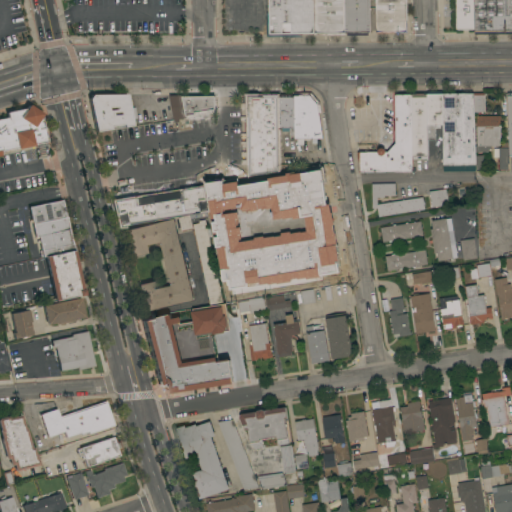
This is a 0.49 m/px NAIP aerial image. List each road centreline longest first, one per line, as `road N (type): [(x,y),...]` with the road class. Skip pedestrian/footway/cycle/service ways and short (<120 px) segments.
road 1 (tertiary): [(186,511),(129,336),(82,129)]
road 2 (residential): [(511,352),(129,414)]
road 3 (residential): [(376,374),(330,63)]
road 4 (tertiary): [(58,72),(55,106),(118,363)]
road 5 (residential): [(143,383),(0,393)]
road 6 (primary): [(204,63),(330,63)]
